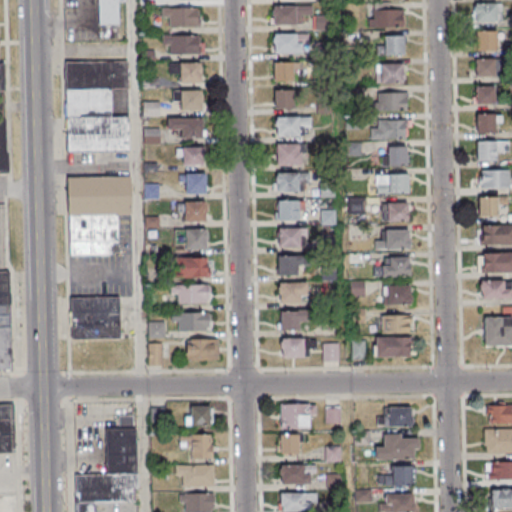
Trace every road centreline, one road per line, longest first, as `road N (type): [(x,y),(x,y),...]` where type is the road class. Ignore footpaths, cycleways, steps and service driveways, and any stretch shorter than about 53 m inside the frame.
road 1 (tertiary): [(44,511),(31,0)]
road 2 (residential): [(245,511),(232,0)]
road 3 (residential): [(449,511),(436,0)]
road 4 (residential): [(511,381),(0,389)]
